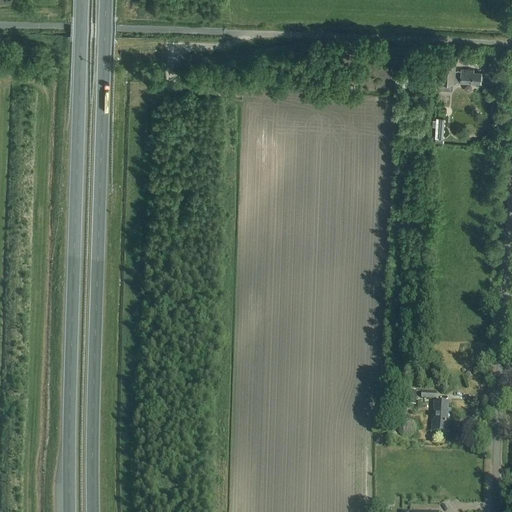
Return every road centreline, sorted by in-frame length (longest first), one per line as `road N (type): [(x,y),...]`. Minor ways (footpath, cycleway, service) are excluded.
road 1 (trunk): [(92,511),(104,0)]
road 2 (trunk): [(81,0),(69,511)]
road 3 (tertiary): [(492,511),(511,218)]
road 4 (unclassified): [(240,33),(511,43)]
road 5 (track): [(240,33),(227,46),(176,49),(170,81),(179,90),(240,95)]
